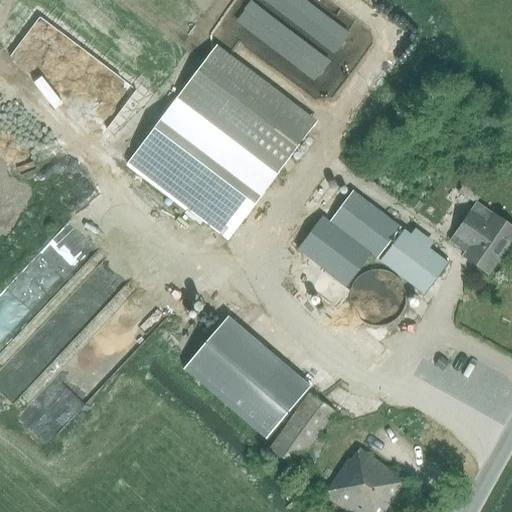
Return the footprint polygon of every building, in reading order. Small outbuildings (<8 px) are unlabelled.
[(229,240),(280,173),(314,128),(213,52),(179,97),(153,132),(129,164),(220,233),(229,240)] [(377,257),(401,227),(353,190),(330,221),(323,216),(298,249),(347,286),(372,253),(377,257)] [(487,275),(511,238),(511,227),(477,203),(451,241),(467,252),(463,257),(487,275)] [(425,294),(448,263),(404,230),(381,260),(425,294)] [(333,303),(341,288),(306,268),(297,283),(333,303)] [(195,359),(285,425),(327,371),(235,307),(195,359)] [(466,355),(420,395),(451,429),(496,390),(466,355)] [(321,435),(337,413),(311,393),(286,426),(269,448),(301,472),(316,451),(318,452),(328,440),(321,435)] [(344,511),(384,511),(404,483),(358,452),(350,464),(347,461),(323,497),(344,511)]
